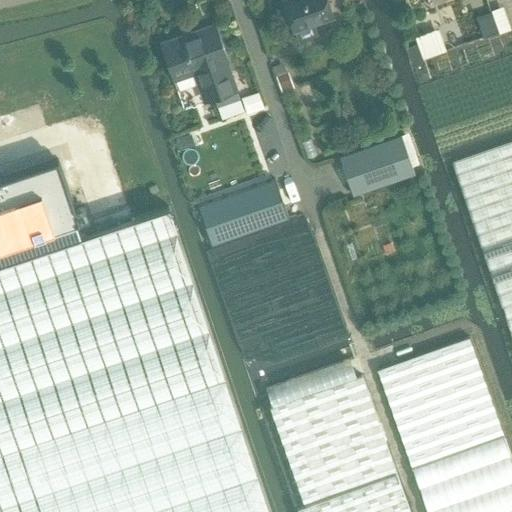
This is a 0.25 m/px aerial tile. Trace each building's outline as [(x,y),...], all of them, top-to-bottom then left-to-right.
[(281,0),(292,30),(293,29),(299,43),(319,35),(314,21),(332,15),(326,0),(281,0)] [(490,10),(476,15),(484,40),(491,61),(506,56),(490,10)] [(230,72),(228,72),(224,62),(227,61),(213,24),(159,43),(173,79),(192,73),(197,84),(203,82),(210,99),(236,90),(230,72)] [(417,44),(404,48),(409,64),(422,59),(417,44)] [(276,77),(282,91),(293,87),(288,72),(276,77)] [(265,107),(259,93),(247,97),(252,111),(265,107)] [(400,135),(339,156),(351,195),(413,173),(400,135)] [(511,136),(451,159),(501,305),(511,335),(511,136)] [(196,205),(209,243),(286,216),(273,179),(196,205)] [(0,511),(270,511),(167,205),(0,261),(0,511)] [(389,243),(382,246),(384,253),(392,250),(389,243)] [(469,336),(377,369),(411,466),(503,433),(469,336)] [(407,511),(393,472),(359,375),(267,408),(302,505),(297,507),(298,511),(407,511)]
